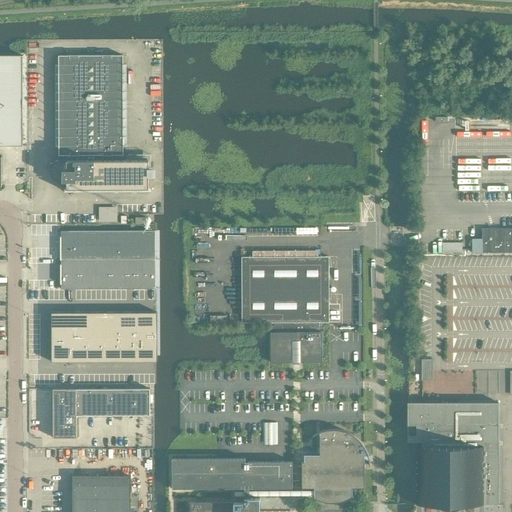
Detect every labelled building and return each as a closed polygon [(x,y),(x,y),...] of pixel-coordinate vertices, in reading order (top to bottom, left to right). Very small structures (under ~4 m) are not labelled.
[(0,156),(0,145),(23,146),(23,55),(12,55),(0,55),(0,185),(2,186),(2,156),(0,156)] [(63,181),(67,181),(67,189),(75,189),(75,191),(149,191),(149,188),(149,160),(122,160),(122,155),(123,155),(123,55),(59,55),(59,155),(62,155),(62,161),(61,161),(59,162),(58,162),(56,162),(56,163),(54,164),(53,165),(52,166),(52,167),(51,168),(51,169),(51,170),(51,171),(51,172),(51,173),(51,174),(51,175),(52,176),(53,177),(54,178),(54,179),(55,180),(56,180),(57,180),(58,181),(59,181),(60,181),(61,181),(62,181),(63,181)] [(136,215),(136,224),(154,224),(154,215),(136,215)] [(472,239),(472,253),(511,252),(511,228),(482,228),(482,239),(472,239)] [(155,289),(155,230),(154,230),(61,231),(61,289),(155,289)] [(274,323),(274,332),(270,332),(270,362),(294,362),(294,365),(298,365),(298,362),(322,362),(322,332),(318,332),(318,323),(329,323),(329,257),(241,257),(242,323),(274,323)] [(157,361),(156,312),(52,313),(52,362),(157,361)] [(421,359),(421,381),(432,381),(432,359),(421,359)] [(76,389),(53,389),(53,438),(77,438),(76,416),(150,415),(150,389),(76,389)] [(416,446),(415,505),(428,505),(440,505),(440,507),(439,508),(441,509),(443,509),(445,510),(447,510),(450,510),(452,510),(454,510),(456,509),(458,509),(460,508),(459,507),(459,505),(471,505),(484,505),(498,505),(498,402),(407,402),(407,442),(416,442),(416,446)] [(314,488),(314,497),(313,496),(312,497),(315,499),(318,500),(321,501),(324,502),(327,503),(330,503),(333,503),(336,503),(339,503),(342,502),(345,501),(348,500),(350,498),(353,497),(353,496),(352,496),(352,488),(364,488),(364,456),(367,456),(368,456),(367,452),(365,450),(364,447),(362,444),(360,441),(358,439),(355,437),(352,435),(350,434),(347,432),(344,431),(340,430),(337,430),(334,429),(331,429),(327,430),(324,430),(321,431),(318,433),(315,434),(312,436),(313,437),(315,435),(317,434),(319,433),(319,455),(304,455),(304,462),(301,462),(301,488),(314,488)] [(249,488),(292,488),(292,462),(290,462),(245,462),(245,458),(217,459),(172,459),(172,489),(244,488),(244,490),(244,496),(244,501),(190,502),(189,511),(259,511),(260,498),(249,498),(249,488)] [(130,511),(130,477),(72,477),(71,511),(130,511)]
